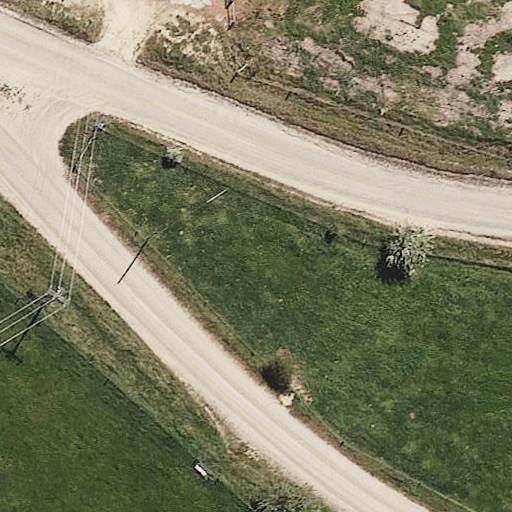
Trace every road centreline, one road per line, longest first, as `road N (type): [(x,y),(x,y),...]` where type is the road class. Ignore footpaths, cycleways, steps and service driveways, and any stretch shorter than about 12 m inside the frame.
road 1 (unclassified): [(0,96),(38,183),(236,398),(386,511)]
road 2 (unclassified): [(0,47),(338,179),(511,211)]
